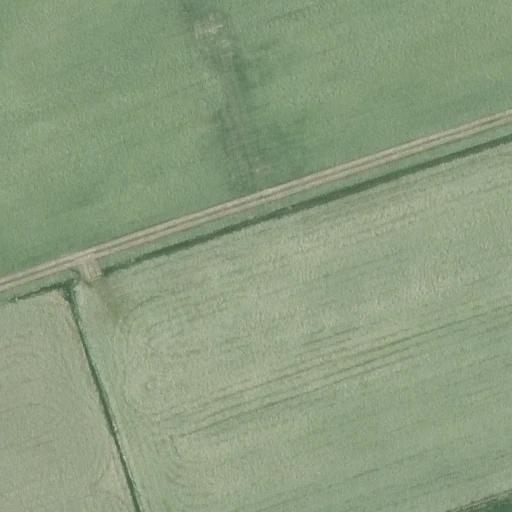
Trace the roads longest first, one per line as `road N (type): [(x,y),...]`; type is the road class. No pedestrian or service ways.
road 1 (track): [(511,116),(0,283)]
road 2 (track): [(144,445),(87,255)]
